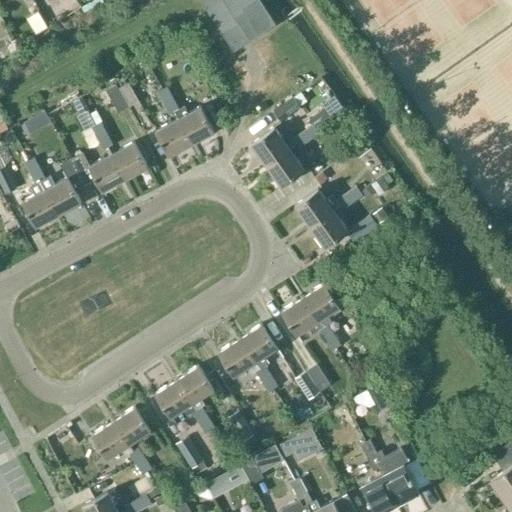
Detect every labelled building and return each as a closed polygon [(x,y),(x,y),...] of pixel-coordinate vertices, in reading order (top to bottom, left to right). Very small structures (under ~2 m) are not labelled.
[(200,0),(233,50),(234,50),(275,22),(260,0),(200,0)] [(129,81),(119,87),(128,106),(139,100),(129,81)] [(116,84),(106,90),(118,112),(128,106),(119,87),(116,84)] [(173,97),(167,86),(157,91),(163,102),(173,97)] [(78,97),(73,100),(80,113),(77,114),(85,129),(91,126),(93,125),(78,97)] [(179,107),(173,97),(163,102),(170,113),(179,108),(179,107)] [(294,98),(274,111),(281,121),(301,108),(294,98)] [(179,108),(175,111),(179,117),(192,142),(214,129),(201,105),(189,112),(185,104),(179,107),(179,108)] [(45,108),(34,114),(37,120),(44,123),(51,119),(45,108)] [(192,142),(179,117),(156,130),(169,154),(192,142)] [(107,132),(100,121),(93,125),(91,126),(97,137),(107,132)] [(319,132),(313,123),(302,130),(309,140),(319,132)] [(290,147),(275,126),(251,142),(266,163),(290,147)] [(309,140),(302,130),(292,138),(298,148),(309,140)] [(107,132),(97,137),(102,149),(113,143),(107,132)] [(148,165),(135,141),(112,153),(125,177),(148,165)] [(290,147),(266,163),(281,185),(305,168),(290,147)] [(125,177),(112,153),(89,165),(82,152),(71,158),(86,185),(97,179),(103,189),(125,177)] [(40,167),(34,157),(25,161),(29,172),(40,167)] [(86,185),(71,158),(61,163),(67,177),(55,184),(50,174),(45,177),(40,179),(58,212),(81,200),(76,191),(86,185)] [(17,187),(6,165),(0,167),(0,183),(0,184),(5,194),(17,187)] [(29,172),(34,182),(40,179),(45,177),(40,167),(29,172)] [(40,179),(34,182),(31,185),(35,194),(23,201),(36,224),(58,212),(40,179)] [(363,194),(357,184),(346,192),(353,201),(363,194)] [(340,204),(336,199),(332,193),(326,198),(318,187),(296,203),(310,224),(333,208),(333,209),(338,205),(340,204)] [(353,201),(346,192),(336,199),(340,204),(338,205),(342,209),(353,201)] [(348,229),(333,209),(333,208),(310,224),(325,245),(348,229)] [(340,271),(329,278),(347,307),(358,299),(340,271)] [(327,313),(340,305),(324,281),(303,295),(323,326),(328,323),(331,320),(327,313)] [(323,326),(303,295),(281,309),(297,333),(307,326),(312,333),(318,329),(323,326)] [(264,354),(276,346),(261,323),(240,337),(260,368),(265,365),(269,362),(264,354)] [(328,323),(323,326),(318,329),(325,340),(334,333),(328,323)] [(334,333),(325,340),(331,350),(341,344),(334,333)] [(260,368),(240,337),(218,351),(233,374),(247,365),(251,373),(255,371),(260,368)] [(317,363),(306,370),(319,391),(331,384),(317,363)] [(213,388),(198,364),(176,378),(196,409),(202,406),(205,404),(200,396),(213,388)] [(265,365),(260,368),(255,371),(262,381),(271,375),(265,365)] [(308,399),(319,391),(306,370),(295,377),(308,399)] [(278,385),(271,375),(262,381),(268,391),(278,385)] [(196,409),(176,378),(155,392),(170,415),(183,407),(188,414),(192,412),(196,409)] [(379,409),(390,403),(380,383),(369,389),(379,409)] [(135,406),(114,420),(128,442),(150,429),(135,406)] [(202,406),(196,409),(192,412),(199,422),(208,416),(202,406)] [(239,408),(228,416),(243,440),(255,433),(239,408)] [(208,416),(199,422),(205,433),(215,426),(208,416)] [(128,442),(114,420),(92,434),(107,456),(120,448),(125,455),(129,453),(134,451),(133,449),(128,442)] [(312,427),(280,443),(286,455),(292,452),(296,460),(322,447),(312,427)] [(187,435),(177,442),(193,468),(204,461),(187,435)] [(511,437),(490,452),(500,466),(511,456),(511,437)] [(371,439),(361,444),(368,456),(378,451),(377,449),(371,439)] [(275,444),(252,456),(253,458),(261,472),(284,459),(275,444)] [(378,451),(368,456),(375,468),(378,466),(382,474),(397,501),(419,490),(404,462),(409,459),(401,445),(384,454),(381,447),(377,449),(378,451)] [(145,457),(138,446),(133,449),(134,451),(129,453),(135,463),(145,457)] [(152,468),(145,457),(135,463),(142,473),(152,468)] [(253,458),(241,464),(252,483),(263,477),(261,472),(253,458)] [(511,462),(489,478),(504,498),(511,492),(511,462)] [(374,511),(376,511),(397,501),(382,474),(360,485),(374,511)] [(300,476),(295,479),(290,481),(297,493),(307,488),(300,476)] [(313,500),(307,488),(297,493),(300,499),(303,505),(308,503),(312,511),(340,511),(334,499),(321,506),(317,498),(313,500)] [(83,503),(87,511),(118,511),(107,490),(83,503)] [(151,503),(147,493),(135,499),(141,509),(151,503)] [(176,511),(191,511),(184,498),(172,504),(176,511)] [(128,511),(135,511),(141,509),(135,499),(124,505),(125,509),(127,509),(128,511)] [(312,511),(308,503),(303,505),(300,499),(279,510),(279,511),(312,511)]
